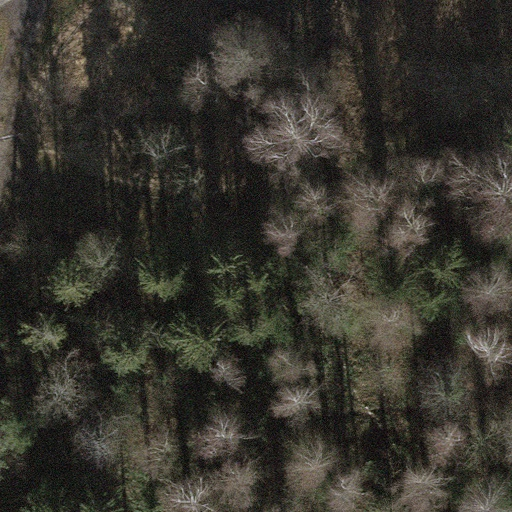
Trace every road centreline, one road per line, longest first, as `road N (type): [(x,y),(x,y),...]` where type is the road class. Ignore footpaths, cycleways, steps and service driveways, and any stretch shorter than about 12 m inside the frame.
road 1 (track): [(511,133),(203,228),(122,219),(34,186),(0,142)]
road 2 (track): [(0,125),(40,0)]
